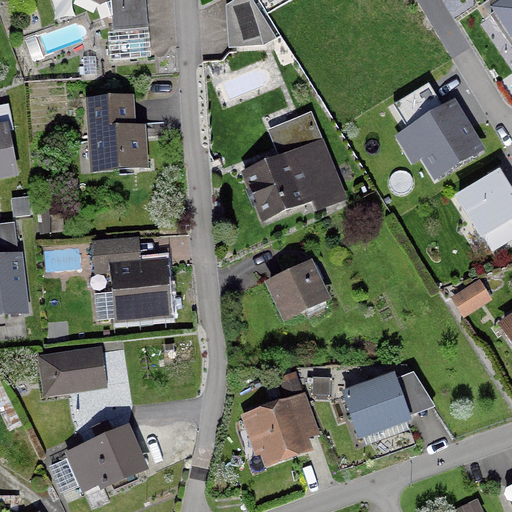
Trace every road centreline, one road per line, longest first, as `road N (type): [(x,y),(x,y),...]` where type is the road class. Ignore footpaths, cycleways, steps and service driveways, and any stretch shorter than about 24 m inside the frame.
road 1 (residential): [(193,511),(213,361),(185,0)]
road 2 (residential): [(294,511),(511,434)]
road 3 (residential): [(511,128),(440,20)]
